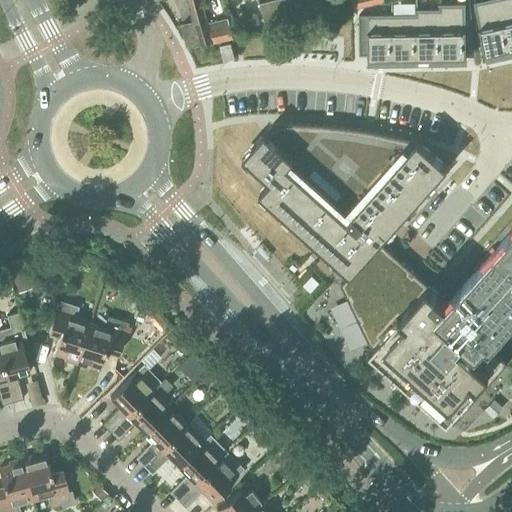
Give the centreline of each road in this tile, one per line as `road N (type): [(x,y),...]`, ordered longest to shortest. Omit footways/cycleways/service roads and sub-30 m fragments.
road 1 (tertiary): [(128,193),(438,511)]
road 2 (tertiary): [(407,446),(328,377),(152,171)]
road 3 (residential): [(0,433),(66,424),(149,511)]
